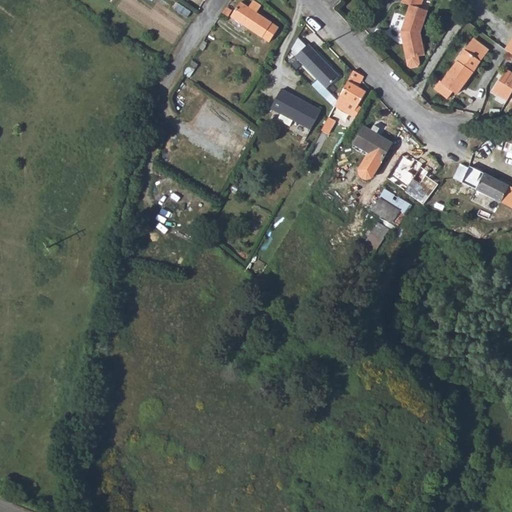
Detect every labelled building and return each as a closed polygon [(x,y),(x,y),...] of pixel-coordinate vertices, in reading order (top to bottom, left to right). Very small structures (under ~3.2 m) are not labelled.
[(249,7),(240,2),(231,17),(270,43),(279,28),(256,13),(261,6),(253,0),(249,7)] [(421,0),(401,0),(401,3),(409,6),(401,32),(402,37),(406,38),(407,43),(406,45),(408,59),(424,56),(420,33),(427,11),(419,8),(421,0)] [(231,10),(226,7),(223,13),(228,16),(231,10)] [(488,50),(473,39),(465,50),(480,61),(488,50)] [(295,57),(326,89),(339,76),(309,44),(295,57)] [(439,80),(433,88),(447,98),(452,91),(456,94),(480,61),(465,50),(442,82),(439,80)] [(511,57),(511,54),(508,52),(503,58),(509,62),(511,57)] [(359,87),(362,80),(364,76),(353,71),(352,72),(334,107),(352,116),(358,106),(366,91),(359,87)] [(511,74),(507,71),(493,92),(507,100),(511,91),(511,74)] [(321,110),(281,89),(270,108),(310,129),(321,110)] [(361,108),(358,106),(352,116),(355,118),(361,108)] [(335,122),(328,118),(321,131),(328,134),(335,122)] [(363,126),(352,145),(382,162),(392,143),(363,126)] [(509,206),(511,200),(511,186),(484,173),(483,175),(460,164),(453,176),(452,177),(474,189),(509,206)] [(373,209),(400,225),(413,204),(386,187),(373,209)] [(317,215),(322,218),(326,213),(320,210),(317,215)] [(367,241),(376,246),(380,240),(371,234),(367,241)]
